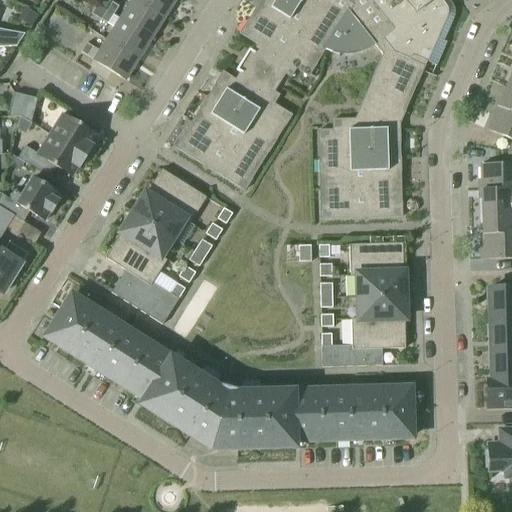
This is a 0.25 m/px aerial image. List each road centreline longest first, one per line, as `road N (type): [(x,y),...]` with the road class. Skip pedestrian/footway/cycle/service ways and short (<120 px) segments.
road 1 (residential): [(0,355),(200,481),(446,476),(437,129),(480,29),(511,0)]
road 2 (residential): [(0,350),(134,136)]
road 3 (residential): [(134,136),(218,0)]
road 4 (residential): [(13,61),(134,136)]
